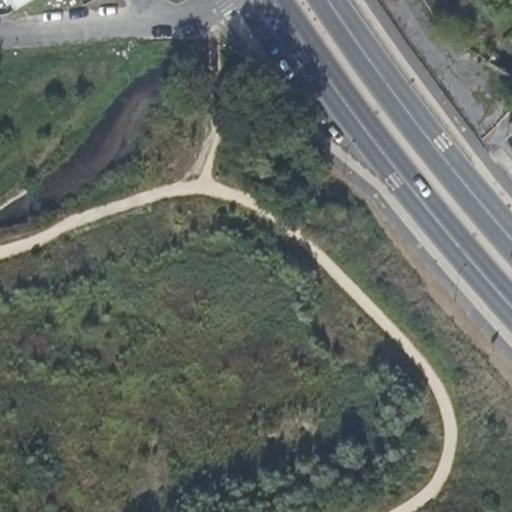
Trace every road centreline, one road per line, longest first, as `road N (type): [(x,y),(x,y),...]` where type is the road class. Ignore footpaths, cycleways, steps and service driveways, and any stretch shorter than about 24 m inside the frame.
road 1 (primary): [(275,0),(367,130),(511,306)]
road 2 (primary): [(511,239),(329,0)]
road 3 (residential): [(0,41),(188,21)]
